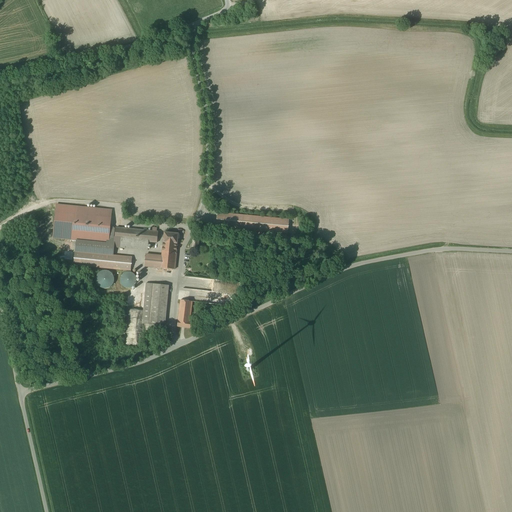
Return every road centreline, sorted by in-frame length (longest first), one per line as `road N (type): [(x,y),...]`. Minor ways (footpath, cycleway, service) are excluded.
road 1 (unclassified): [(21,398),(141,367),(377,255),(511,248)]
road 2 (unclassified): [(230,8),(151,42),(0,73)]
road 3 (unknown): [(145,247),(168,248),(186,347)]
